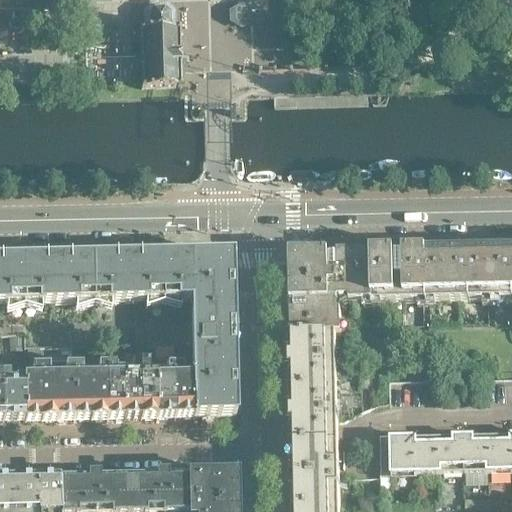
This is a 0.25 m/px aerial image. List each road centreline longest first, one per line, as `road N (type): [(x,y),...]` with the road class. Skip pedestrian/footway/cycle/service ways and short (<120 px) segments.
road 1 (secondary): [(237,218),(511,211)]
road 2 (residential): [(0,457),(261,449)]
road 3 (unclassified): [(261,449),(338,448),(412,417),(511,415)]
road 4 (secondary): [(0,223),(237,218)]
road 5 (tertiary): [(261,449),(251,246),(237,218)]
road 6 (residential): [(117,0),(90,72),(0,74)]
